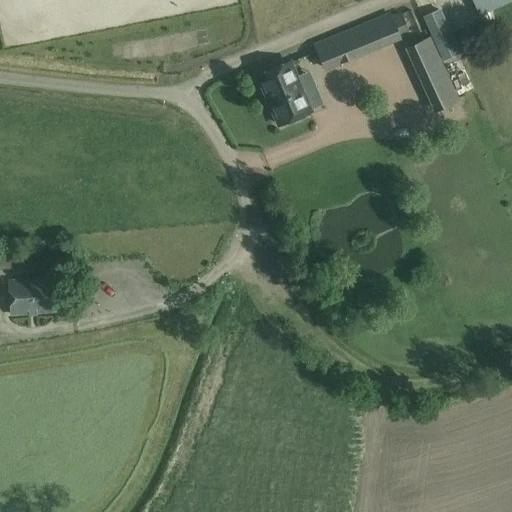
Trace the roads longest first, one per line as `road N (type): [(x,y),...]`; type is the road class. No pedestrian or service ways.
road 1 (track): [(255,224),(335,351),(369,373),(433,382),(511,356)]
road 2 (unclassified): [(0,78),(179,97),(226,154),(255,224)]
